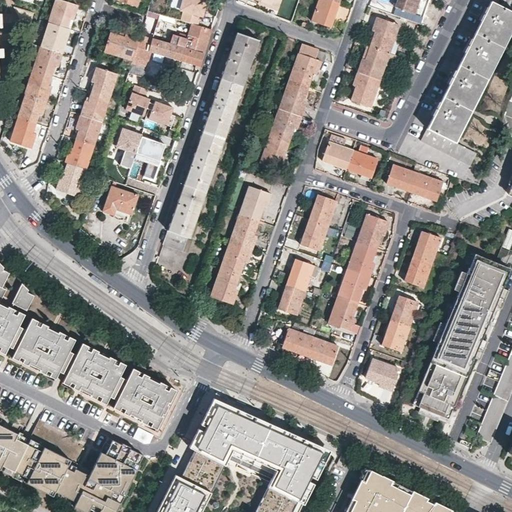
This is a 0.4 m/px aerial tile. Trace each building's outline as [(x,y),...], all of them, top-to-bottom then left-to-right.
[(63,0),(56,0),(49,22),(66,28),(69,18),(72,19),(77,5),(63,0)] [(197,25),(200,15),(202,16),(206,1),(206,0),(182,0),(180,10),(184,11),(181,20),(185,21),(192,23),(197,25)] [(331,0),(318,0),(311,21),(326,27),(329,19),(332,21),(339,3),(331,0)] [(398,0),(400,1),(398,8),(414,13),(418,0),(398,0)] [(275,11),(276,8),(271,7),(271,5),(270,5),(259,1),(257,5),(275,11)] [(476,154),(455,143),(452,141),(511,22),(511,12),(491,1),(485,13),(467,48),(453,77),(437,109),(420,141),(470,166),(476,154)] [(395,34),(399,24),(377,17),(372,30),(375,31),(371,46),(389,52),(395,34)] [(39,19),(35,30),(46,33),(49,22),(39,19)] [(185,48),(192,23),(185,21),(177,45),(185,48)] [(62,53),(67,38),(63,37),(66,28),(49,22),(46,33),(41,46),(62,53)] [(511,29),(511,22),(452,141),(455,143),(511,29)] [(185,48),(177,45),(140,35),(139,39),(132,61),(131,62),(145,67),(147,67),(152,53),(200,66),(211,29),(197,25),(192,23),(185,48)] [(132,61),(139,39),(125,34),(123,37),(109,32),(103,51),(123,58),(132,61)] [(189,238),(257,40),(236,33),(163,244),(182,251),(187,237),(189,238)] [(395,34),(389,52),(395,54),(402,36),(395,34)] [(319,60),(313,58),(316,50),(302,44),(299,53),(289,80),(307,86),(312,73),(315,74),(319,60)] [(51,76),(54,66),(57,67),(62,53),(41,46),(33,70),(51,76)] [(363,58),(358,72),(379,80),(389,52),(371,46),(366,59),(363,58)] [(326,53),(316,50),(313,58),(319,60),(324,62),(326,53)] [(386,82),(396,54),(395,54),(389,52),(379,80),(386,82)] [(120,65),(130,68),(131,62),(132,61),(123,58),(120,65)] [(145,67),(131,62),(130,68),(129,69),(143,74),(145,67)] [(94,82),(91,92),(108,98),(116,74),(96,67),(91,81),(94,82)] [(46,100),(50,86),(48,85),(51,76),(33,70),(26,94),(46,100)] [(358,72),(353,85),(356,87),(351,101),(369,107),(379,80),(358,72)] [(300,115),(305,101),(303,100),(307,86),(289,80),(280,108),(300,115)] [(144,97),(147,89),(133,84),(125,110),(143,116),(146,108),(148,102),(149,99),(144,97)] [(91,92),(88,101),(84,100),(80,115),(100,122),(108,98),(91,92)] [(35,124),(38,113),(42,115),(46,100),(26,94),(18,118),(35,124)] [(174,131),(178,132),(182,119),(170,114),(173,108),(154,101),(153,104),(151,110),(148,118),(170,126),(169,129),(174,131)] [(288,141),(293,128),(296,129),(300,115),(280,108),(270,135),(288,141)] [(78,130),(75,140),(93,146),(100,122),(80,115),(75,129),(78,130)] [(32,133),(35,124),(18,118),(10,142),(30,149),(35,134),(32,133)] [(118,165),(130,169),(133,158),(135,153),(141,136),(141,135),(119,128),(113,146),(124,149),(118,165)] [(283,156),(288,141),(270,135),(260,164),(281,172),(286,157),(283,156)] [(135,153),(149,157),(147,162),(143,175),(153,179),(157,166),(164,144),(141,136),(135,153)] [(75,140),(72,149),(69,148),(65,162),(67,163),(85,169),(93,146),(75,140)] [(334,165),(346,169),(353,150),(328,142),(322,157),(329,160),(328,163),(334,165)] [(358,152),(353,150),(346,169),(364,176),(363,179),(370,181),(371,178),(378,159),(366,155),(368,149),(360,146),(358,152)] [(149,157),(135,153),(133,158),(147,162),(149,157)] [(77,197),(86,169),(85,169),(67,163),(63,176),(60,176),(56,190),(77,197)] [(325,171),(331,173),(334,165),(328,163),(325,171)] [(391,185),(411,192),(418,173),(391,164),(386,180),(392,182),(391,185)] [(411,192),(429,199),(431,195),(437,198),(443,181),(418,173),(411,192)] [(131,215),(138,195),(111,186),(102,212),(114,216),(117,210),(131,215)] [(250,186),(241,213),(258,220),(263,207),(266,208),(270,194),(250,186)] [(315,201),(308,220),(328,227),(337,201),(320,195),(317,202),(315,201)] [(251,249),(256,235),(254,234),(258,220),(241,213),(231,242),(251,249)] [(377,249),(381,236),(384,236),(389,222),(368,214),(358,242),(377,249)] [(308,220),(302,238),(305,239),(303,246),(319,251),(328,227),(308,220)] [(510,249),(511,243),(511,229),(509,228),(501,246),(510,249)] [(420,238),(413,257),(432,264),(441,238),(424,232),(422,239),(420,238)] [(239,275),(244,262),(246,263),(251,249),(231,242),(221,269),(239,275)] [(372,262),(377,249),(358,242),(348,270),(369,277),(374,263),(372,262)] [(501,246),(495,261),(511,267),(511,249),(510,249),(501,246)] [(478,330),(482,320),(487,309),(492,311),(494,305),(502,287),(510,268),(474,253),(466,272),(459,290),(445,324),(437,342),(412,403),(420,407),(426,409),(429,401),(437,404),(434,412),(436,413),(448,418),(461,387),(455,385),(460,374),(466,360),(471,362),(473,356),(474,355),(469,353),(475,337),(480,339),(481,338),(483,333),(478,330)] [(413,257),(407,274),(410,276),(407,282),(423,288),(432,264),(413,257)] [(293,266),(286,284),(305,291),(314,265),(298,260),(295,266),(293,266)] [(0,355),(3,357),(7,350),(9,346),(16,349),(14,353),(10,361),(30,371),(36,359),(39,360),(33,372),(53,382),(58,372),(60,368),(67,372),(65,376),(60,386),(81,396),(87,384),(89,385),(83,397),(104,407),(108,400),(110,396),(117,399),(115,403),(111,411),(131,421),(137,409),(140,411),(134,422),(154,432),(165,412),(156,407),(157,405),(166,409),(175,391),(104,355),(99,365),(97,364),(102,354),(54,330),(49,340),(46,339),(51,329),(0,303),(0,301),(5,291),(1,288),(8,274),(2,270),(3,268),(0,265),(0,355)] [(234,289),(239,275),(221,269),(211,297),(232,304),(237,290),(234,289)] [(357,304),(362,290),(364,291),(369,277),(348,270),(339,298),(357,304)] [(459,290),(466,272),(461,270),(453,288),(459,290)] [(107,284),(92,273),(90,276),(105,287),(107,284)] [(31,301),(33,296),(28,294),(27,293),(28,291),(21,284),(15,296),(17,297),(16,299),(14,298),(11,304),(26,311),(30,303),(31,301)] [(286,284),(280,302),(283,303),(280,310),(297,316),(305,291),(286,284)] [(507,290),(502,287),(494,305),(500,308),(507,290)] [(138,306),(122,295),(120,298),(136,309),(138,306)] [(76,296),(74,299),(89,309),(91,307),(76,296)] [(397,302),(391,321),(410,328),(418,303),(402,296),(400,303),(397,302)] [(352,318),(357,304),(339,298),(329,325),(350,332),(355,319),(352,318)] [(119,327),(106,317),(104,320),(118,330),(119,327)] [(488,322),(482,320),(478,330),(483,333),(488,322)] [(391,321),(385,339),(387,340),(385,347),(401,352),(410,328),(391,321)] [(445,324),(440,321),(432,339),(437,342),(445,324)] [(290,350),(307,356),(313,338),(289,330),(283,346),(291,349),(290,350)] [(469,353),(474,355),(480,339),(475,337),(469,353)] [(307,356),(325,363),(326,360),(333,363),(338,347),(313,338),(307,356)] [(474,355),(473,356),(477,358),(485,340),(481,338),(480,339),(474,355)] [(511,387),(511,348),(476,436),(490,442),(511,387)] [(481,391),(492,396),(507,359),(496,354),(481,391)] [(30,371),(33,372),(39,360),(36,359),(30,371)] [(392,391),(399,370),(371,360),(365,378),(379,383),(378,386),(392,391)] [(471,362),(466,360),(460,374),(465,376),(471,362)] [(461,387),(465,376),(460,374),(455,385),(461,387)] [(81,396),(83,397),(89,385),(87,384),(81,396)] [(270,473),(310,490),(330,443),(210,392),(191,437),(232,454),(236,444),(275,461),(270,473)] [(434,412),(437,404),(429,401),(426,409),(430,411),(434,412)] [(131,421),(134,422),(140,411),(137,409),(131,421)] [(470,449),(476,435),(481,423),(470,419),(459,443),(470,449)] [(150,442),(154,434),(139,427),(134,437),(145,443),(150,442)] [(65,471),(69,463),(28,443),(25,447),(13,441),(16,437),(5,432),(3,437),(0,436),(0,431),(1,430),(0,429),(0,468),(3,470),(12,474),(9,479),(73,508),(87,479),(87,478),(85,481),(80,479),(79,482),(70,477),(72,475),(67,472),(65,471)] [(25,447),(28,443),(16,437),(13,441),(25,447)] [(189,446),(153,511),(299,511),(310,490),(270,473),(252,511),(217,511),(207,507),(232,454),(191,437),(189,446)] [(101,452),(87,479),(73,508),(82,511),(115,511),(144,455),(112,440),(106,454),(101,452)] [(341,455),(336,464),(341,466),(345,457),(341,455)] [(366,468),(361,479),(364,481),(370,469),(366,468)] [(392,480),(370,469),(364,481),(361,479),(355,492),(358,494),(355,499),(351,508),(347,506),(346,506),(343,511),(345,511),(449,511),(451,510),(434,502),(433,503),(431,506),(424,503),(426,500),(428,498),(412,490),(410,494),(396,487),(390,484),(392,480)] [(9,479),(12,474),(3,470),(1,474),(9,479)] [(72,475),(70,477),(79,482),(80,479),(82,476),(74,472),(73,472),(72,475)] [(398,483),(396,487),(410,494),(412,490),(398,483)]
